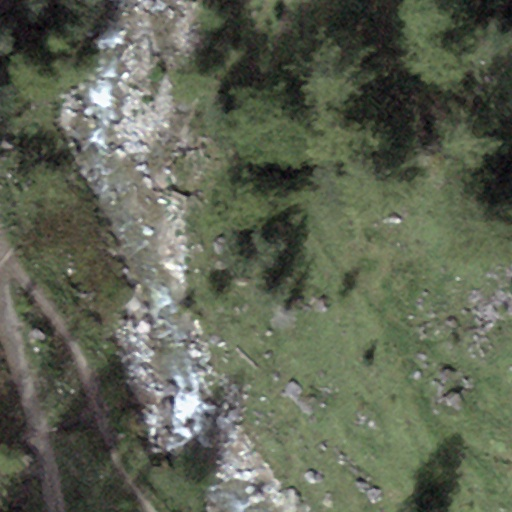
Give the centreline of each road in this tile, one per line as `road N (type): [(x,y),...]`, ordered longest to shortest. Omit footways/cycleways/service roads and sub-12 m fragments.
road 1 (track): [(0,258),(48,305),(147,511)]
road 2 (track): [(56,511),(0,271)]
